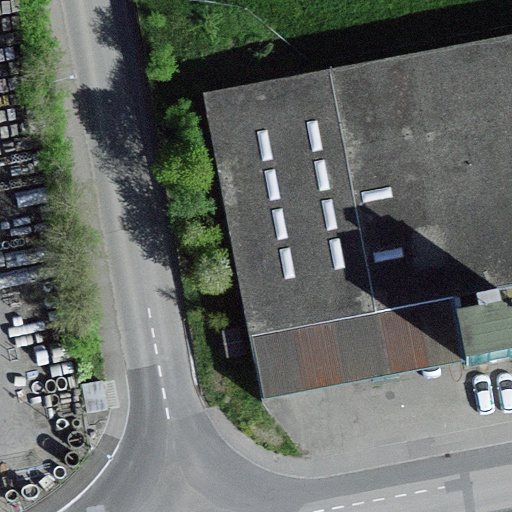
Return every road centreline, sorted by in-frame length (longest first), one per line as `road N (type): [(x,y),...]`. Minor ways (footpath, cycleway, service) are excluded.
road 1 (residential): [(156,511),(74,0)]
road 2 (residential): [(511,472),(315,511)]
